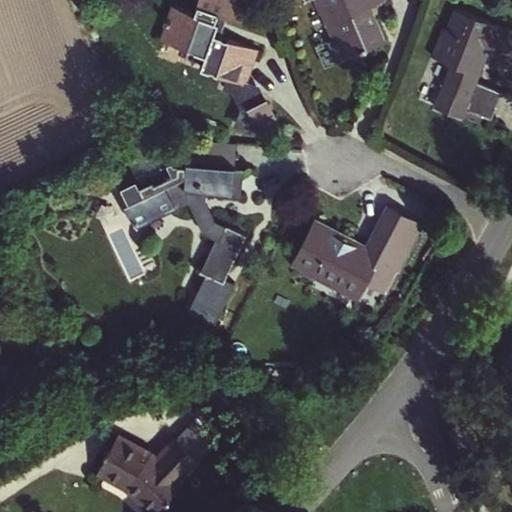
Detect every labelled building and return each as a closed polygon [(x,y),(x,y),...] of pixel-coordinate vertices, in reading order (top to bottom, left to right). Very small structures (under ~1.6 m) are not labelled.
[(203,72),(228,79),(249,85),(251,82),(260,50),(222,39),(224,34),(219,32),(223,17),(228,19),(236,21),(242,1),(239,0),(200,0),(196,16),(175,11),(165,44),(207,56),(203,72)] [(374,16),(396,6),(392,0),(308,0),(312,6),(319,3),(340,45),(345,42),(355,63),(392,44),(383,27),(380,28),(374,16)] [(477,16),(460,9),(452,30),(449,29),(438,57),(456,64),(447,88),(476,100),(469,117),(486,123),(489,115),(498,118),(509,91),(484,81),(495,52),(509,57),(507,63),(511,65),(511,27),(478,14),(477,16)] [(165,44),(175,11),(171,10),(161,43),(165,44)] [(219,32),(224,34),(228,19),(223,17),(219,32)] [(261,85),(251,82),(249,85),(228,79),(225,88),(236,92),(246,112),(269,101),(261,85)] [(269,101),(246,112),(253,126),(282,128),(269,101)] [(187,144),(187,161),(236,159),(235,142),(187,144)] [(176,157),(152,154),(128,166),(135,182),(125,187),(132,202),(146,195),(139,181),(178,161),(176,157)] [(131,203),(142,224),(194,199),(210,231),(227,240),(210,275),(229,285),(253,238),(233,228),(231,231),(218,225),(217,212),(212,212),(208,204),(208,196),(243,199),(245,171),(181,167),(178,161),(139,181),(146,195),(132,202),(131,203)] [(194,199),(142,224),(144,229),(194,205),(208,235),(221,241),(205,273),(210,275),(227,240),(210,231),(194,199)] [(342,233),(324,225),(319,233),(316,232),(301,263),(324,274),(326,270),(367,290),(375,275),(380,278),(379,281),(392,287),(403,266),(405,266),(424,228),(418,224),(420,220),(396,208),(373,255),(356,246),(353,239),(346,236),(340,237),(342,233)] [(158,460),(149,453),(117,435),(109,449),(103,452),(104,459),(98,469),(127,486),(151,511),(155,511),(166,503),(173,503),(173,496),(185,484),(182,482),(201,464),(179,441),(158,460)]
